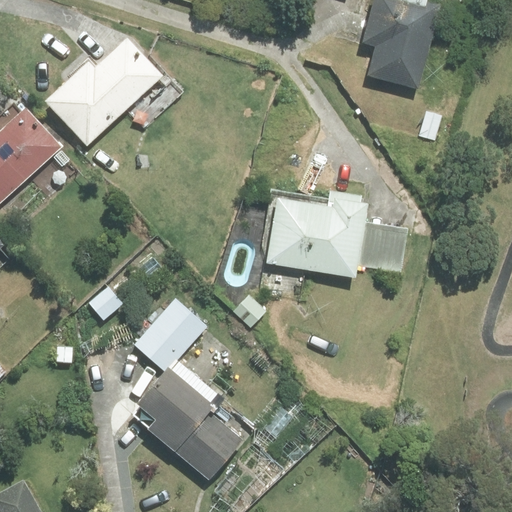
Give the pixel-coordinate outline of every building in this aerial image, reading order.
[(417,87),(438,8),(426,5),(408,0),(374,0),(363,42),(376,46),(369,74),(417,87)] [(89,62),(47,100),(87,143),(160,75),(127,40),(96,69),(89,62)] [(0,126),(3,130),(0,132),(0,200),(60,146),(26,109),(21,113),(13,104),(0,116),(0,126)] [(442,116),(426,111),(419,135),(435,140),(442,116)] [(267,262),(356,277),(357,266),(365,222),(367,204),(360,203),(361,196),(331,191),(330,199),(271,189),(262,245),(267,262)] [(407,229),(365,222),(357,266),(401,272),(407,229)] [(104,319),(122,303),(108,288),(90,303),(104,319)] [(165,371),(175,359),(177,361),(208,326),(176,298),(135,344),(165,371)] [(177,361),(175,359),(165,371),(138,404),(140,407),(133,415),(209,479),(243,439),(213,414),(224,400),(177,361)] [(0,494),(0,511),(39,511),(23,482),(0,494)]
